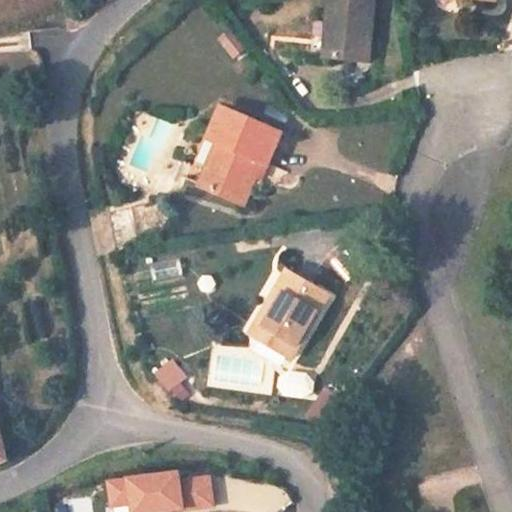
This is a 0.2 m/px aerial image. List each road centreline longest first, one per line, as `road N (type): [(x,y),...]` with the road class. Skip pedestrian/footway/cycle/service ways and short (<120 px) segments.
road 1 (unclassified): [(87,418),(92,369),(59,119),(75,52),(129,0)]
road 2 (residential): [(511,492),(430,248),(430,191),(472,86)]
road 3 (residential): [(87,418),(244,444),(286,462),(307,490),(308,511)]
